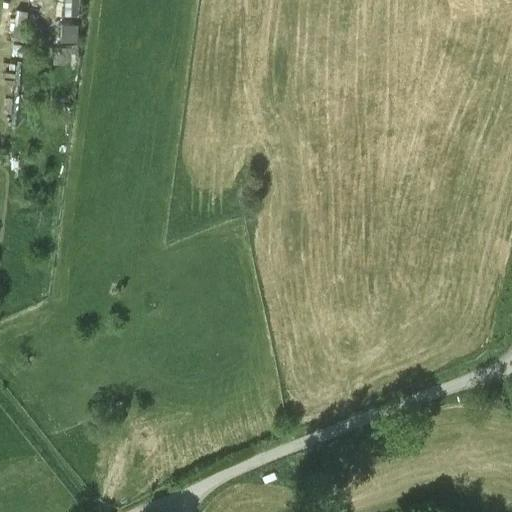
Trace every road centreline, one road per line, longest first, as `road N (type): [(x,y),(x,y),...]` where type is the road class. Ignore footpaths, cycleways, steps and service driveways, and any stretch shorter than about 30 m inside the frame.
road 1 (residential): [(184,511),(189,499),(372,414),(511,360)]
road 2 (track): [(0,389),(90,511)]
